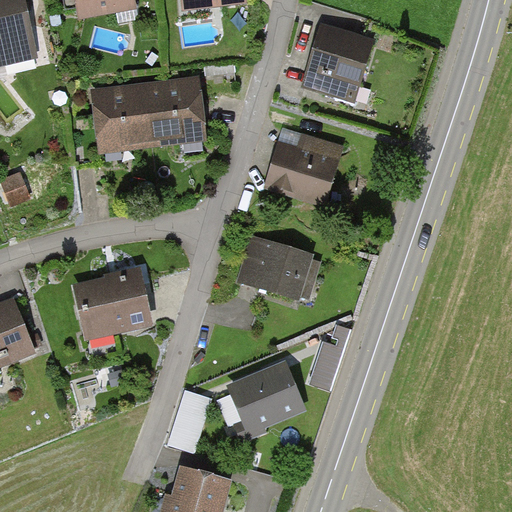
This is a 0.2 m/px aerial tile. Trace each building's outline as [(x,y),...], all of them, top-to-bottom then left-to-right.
[(23,0),(0,0),(0,65),(37,57),(23,0)] [(137,0),(75,0),(80,20),(139,7),(137,0)] [(246,0),(182,0),(184,9),(247,0),(246,0)] [(302,89),(357,104),(375,40),(321,24),(302,89)] [(207,141),(201,79),(97,89),(103,151),(207,141)] [(265,192),(326,209),(342,150),(282,133),(265,192)] [(10,205),(32,201),(26,174),(4,178),(10,205)] [(318,257),(255,238),(241,283),(304,303),(318,257)] [(154,329),(141,271),(73,287),(86,345),(154,329)] [(0,368),(35,355),(14,300),(0,305),(0,368)] [(339,392),(351,332),(329,327),(317,388),(339,392)] [(309,415),(289,365),(230,387),(250,438),(309,415)] [(202,454),(212,397),(184,392),(174,450),(202,454)] [(224,511),(231,482),(182,472),(177,498),(167,496),(163,511),(224,511)]
